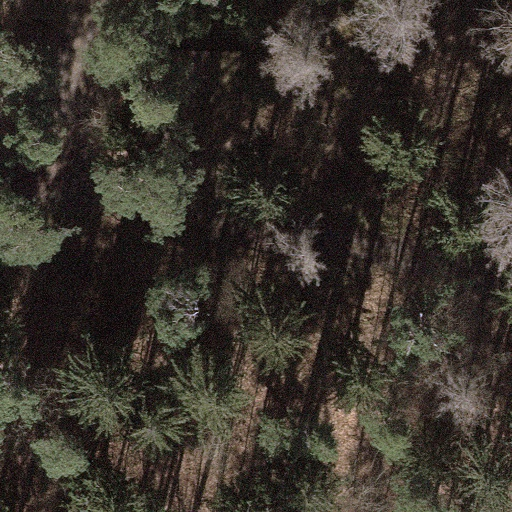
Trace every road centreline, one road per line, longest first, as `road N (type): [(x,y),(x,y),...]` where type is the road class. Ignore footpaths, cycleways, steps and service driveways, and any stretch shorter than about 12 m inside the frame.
road 1 (track): [(45,172),(511,281)]
road 2 (track): [(98,0),(45,172)]
